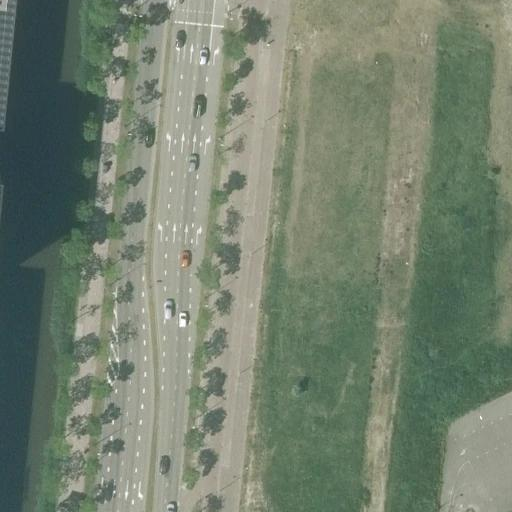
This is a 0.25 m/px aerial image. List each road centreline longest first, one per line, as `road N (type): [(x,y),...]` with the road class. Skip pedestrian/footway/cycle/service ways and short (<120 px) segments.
road 1 (secondary): [(162,0),(113,511)]
road 2 (secondary): [(166,511),(200,0)]
